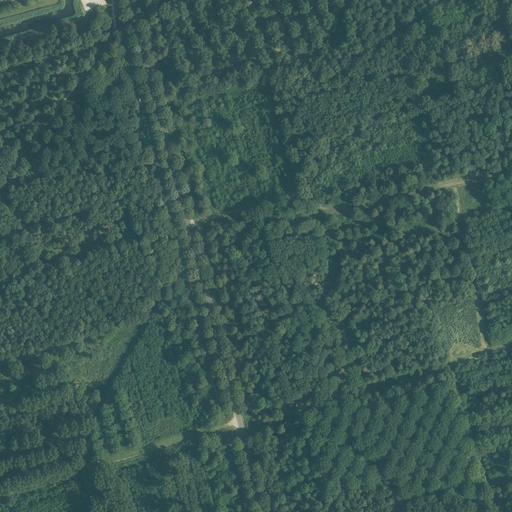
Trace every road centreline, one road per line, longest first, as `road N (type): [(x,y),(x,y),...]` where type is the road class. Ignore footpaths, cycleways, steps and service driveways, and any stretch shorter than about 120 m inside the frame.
road 1 (tertiary): [(263,511),(130,0)]
road 2 (track): [(511,172),(356,211),(270,200),(187,224)]
road 3 (track): [(186,256),(124,0)]
road 4 (track): [(0,488),(239,422)]
